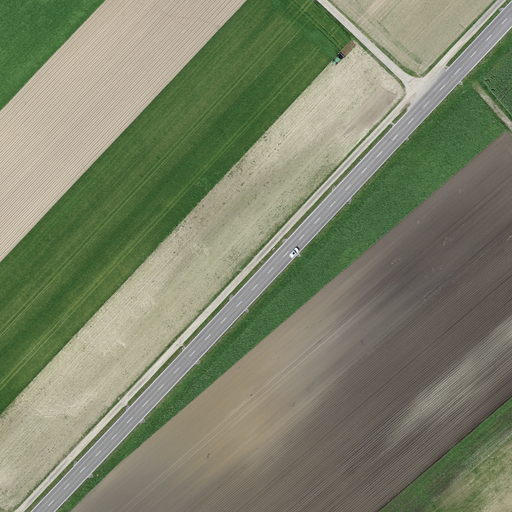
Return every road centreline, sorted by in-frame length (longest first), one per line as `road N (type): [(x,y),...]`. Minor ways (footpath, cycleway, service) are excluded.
road 1 (track): [(14,511),(502,0)]
road 2 (secondary): [(46,511),(511,15)]
road 3 (track): [(323,0),(431,101)]
